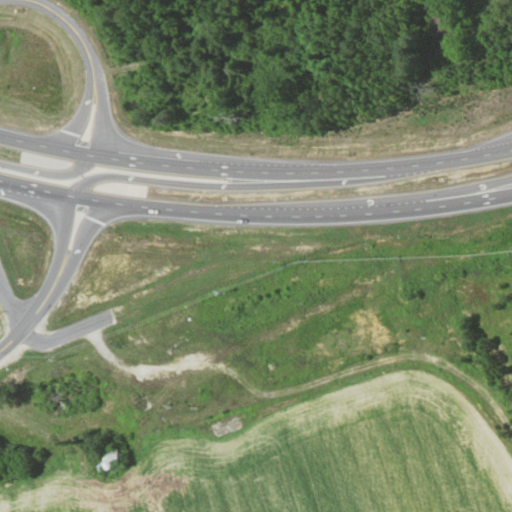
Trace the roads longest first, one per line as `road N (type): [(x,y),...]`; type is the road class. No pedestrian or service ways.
road 1 (trunk): [(0,180),(147,206),(293,216),(511,193)]
road 2 (trunk): [(511,149),(285,172),(89,154)]
road 3 (trunk): [(395,166),(358,180),(244,186),(110,175),(87,180),(80,196)]
road 4 (residential): [(89,154),(97,101),(89,50),(71,22),(34,0)]
road 5 (secondary): [(0,348),(56,287),(80,196)]
